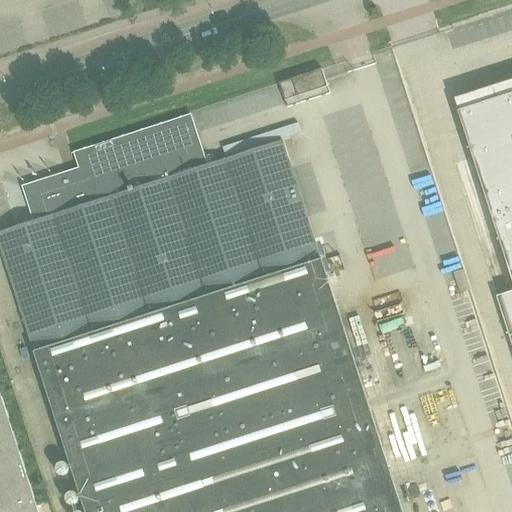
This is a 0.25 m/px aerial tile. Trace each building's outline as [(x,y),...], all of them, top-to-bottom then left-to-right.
[(330,94),(322,70),(280,84),(287,107),(330,94)] [(511,86),(503,89),(493,87),(455,99),(459,112),(458,112),(511,278),(511,291),(497,297),(511,344),(511,86)] [(19,226),(0,232),(0,244),(33,349),(78,486),(79,491),(86,511),(402,511),(400,506),(364,393),(364,391),(319,257),(319,255),(299,195),(282,141),(206,165),(191,117),(75,154),(80,169),(23,187),(34,220),(19,226)] [(460,293),(469,290),(470,290),(464,270),(454,273),(460,293)] [(0,395),(0,426),(10,423),(1,396),(0,395)] [(0,426),(0,456),(19,450),(10,423),(0,426)] [(0,456),(0,486),(27,478),(19,450),(0,456)] [(0,486),(0,511),(13,511),(36,505),(27,478),(0,486)]
